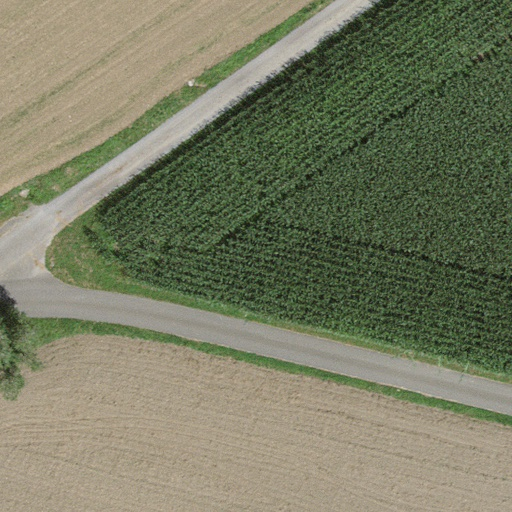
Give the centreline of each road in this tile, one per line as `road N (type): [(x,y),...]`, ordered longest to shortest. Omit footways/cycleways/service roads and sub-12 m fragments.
road 1 (track): [(511,399),(146,309),(0,294)]
road 2 (track): [(0,268),(359,0)]
